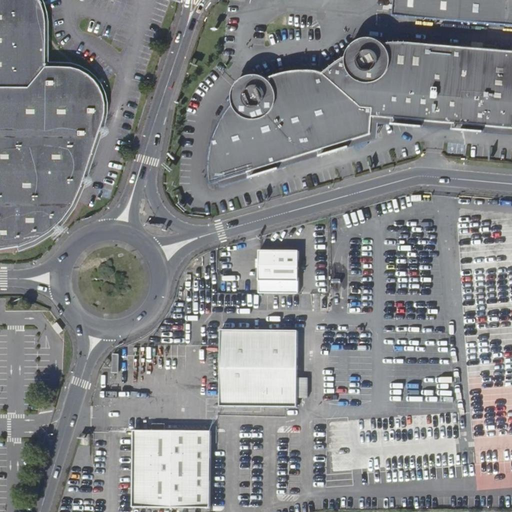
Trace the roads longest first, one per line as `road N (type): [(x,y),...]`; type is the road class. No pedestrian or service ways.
road 1 (unclassified): [(203,235),(408,178),(511,184)]
road 2 (unclassified): [(41,511),(80,385)]
